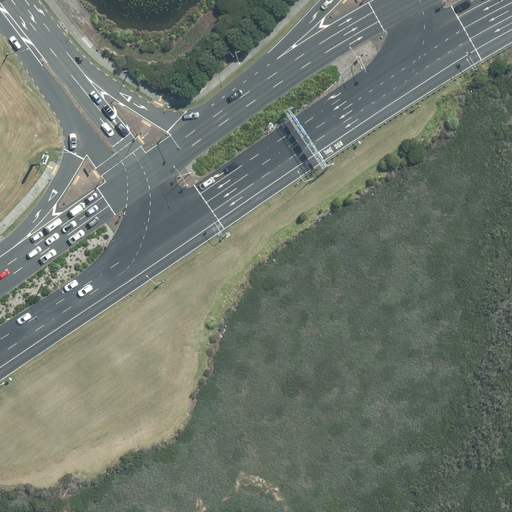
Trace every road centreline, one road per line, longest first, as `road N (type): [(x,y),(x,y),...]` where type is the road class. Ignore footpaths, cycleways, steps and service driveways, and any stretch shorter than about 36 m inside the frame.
road 1 (primary): [(425,58),(195,221)]
road 2 (primary): [(0,275),(69,164),(72,138),(61,102)]
road 3 (primary): [(161,245),(0,349)]
road 4 (track): [(70,0),(109,43),(150,51),(192,33),(220,7)]
road 5 (primary): [(73,64),(152,118),(217,127)]
road 6 (primary): [(0,282),(125,192)]
road 7 (primary): [(269,91),(397,9)]
road 8 (primary): [(73,64),(158,169)]
